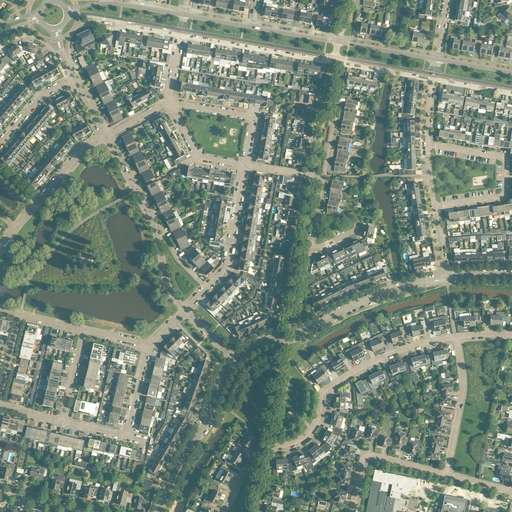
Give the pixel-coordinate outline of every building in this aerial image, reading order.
[(215,7),(221,8),(222,0),(213,0),(213,1),(216,2),(216,7),(215,7)] [(222,0),(221,8),(227,9),(227,5),(227,4),(231,4),(231,0),(222,0)] [(233,10),(238,11),(240,2),(234,1),(234,0),(231,0),(231,4),(234,5),(233,10)] [(245,3),(240,2),(238,11),(244,12),(245,7),(250,8),(251,1),(246,0),(245,3)] [(322,9),(322,6),(328,7),(329,1),(323,0),(315,0),(315,4),(316,4),(315,8),(322,9)] [(272,5),(263,3),(262,12),(265,12),(264,16),(270,17),(272,5)] [(420,4),(419,9),(420,9),(432,11),(432,12),(433,12),(435,13),(435,10),(433,10),(432,10),(432,9),(433,8),(433,7),(433,6),(420,4)] [(281,6),(272,5),(270,17),(275,18),(276,12),(279,13),(281,6)] [(281,6),(279,13),(283,13),(282,15),(282,19),(281,19),(287,20),(289,11),(289,8),(281,6)] [(504,22),(508,18),(511,13),(511,8),(510,7),(506,11),(504,9),(500,14),(499,13),(497,16),(504,22)] [(294,12),(289,11),(287,20),(293,21),(294,15),(297,16),(298,9),(295,9),(294,12)] [(299,22),(304,23),(307,11),(298,9),(297,16),(300,16),(299,22)] [(420,9),(418,18),(424,19),(425,15),(431,16),(431,15),(432,14),(431,13),(432,12),(432,11),(420,9)] [(306,12),(304,23),(310,24),(311,18),(314,19),(315,12),(312,12),(312,13),(306,12)] [(318,13),(315,12),(314,19),(317,19),(316,25),(322,26),(323,17),(318,16),(318,13)] [(328,21),(331,22),(332,15),(329,15),(329,18),(323,17),(322,26),(327,27),(328,21)] [(455,18),(455,21),(461,22),(460,25),(468,27),(469,23),(467,23),(468,17),(465,17),(456,15),(456,16),(455,17),(455,18)] [(368,25),(367,28),(370,28),(369,35),(375,36),(377,26),(371,25),(371,22),(368,21),(368,25)] [(377,26),(375,36),(381,37),(382,30),(385,31),(386,25),(383,24),(383,27),(377,26)] [(411,29),(410,35),(413,36),(412,42),(418,43),(419,34),(419,31),(414,30),(411,29)] [(81,43),(75,46),(79,53),(86,50),(83,44),(93,40),(89,31),(88,31),(88,30),(84,31),(85,33),(77,36),(81,43)] [(419,34),(418,43),(424,44),(425,38),(428,38),(429,32),(426,32),(425,35),(419,34)] [(117,37),(115,45),(118,46),(119,46),(119,42),(124,43),(126,34),(120,33),(120,37),(117,37)] [(102,34),(101,44),(110,46),(112,36),(102,34)] [(135,45),(135,47),(140,48),(140,47),(143,48),(144,41),(141,41),(142,37),(143,37),(137,36),(135,45)] [(458,50),(459,44),(460,41),(454,40),(454,37),(451,36),(450,42),(453,43),(452,49),(458,50)] [(152,48),(154,39),(148,38),(147,42),(144,41),(143,48),(146,48),(147,47),(152,48)] [(460,38),(460,41),(459,44),(462,44),(461,51),(467,52),(469,42),(463,41),(464,38),(460,38)] [(474,46),(477,47),(479,41),(475,40),(475,43),(469,42),(467,52),(473,53),(474,46)] [(170,42),(164,41),(163,49),(162,53),(171,54),(172,45),(169,44),(170,42)] [(479,41),(477,47),(481,48),(480,54),(485,55),(487,46),(481,45),(482,41),(479,41)] [(23,47),(24,54),(25,57),(30,55),(30,53),(33,44),(30,43),(29,43),(30,44),(29,44),(27,44),(26,47),(23,47)] [(492,50),(496,50),(497,44),(494,43),(493,47),(487,46),(485,55),(491,56),(492,50)] [(33,44),(30,53),(36,55),(36,54),(37,57),(42,54),(40,50),(38,49),(38,47),(36,47),(37,46),(37,45),(33,44)] [(500,45),(497,44),(496,50),(499,51),(498,57),(504,58),(505,49),(499,48),(500,45)] [(12,47),(19,58),(24,54),(23,47),(22,47),(18,47),(17,45),(16,46),(15,46),(15,45),(12,47)] [(6,55),(6,56),(11,60),(12,58),(15,62),(19,59),(19,58),(12,47),(9,49),(9,50),(10,50),(8,51),(8,52),(9,53),(8,53),(6,55)] [(210,49),(205,48),(203,56),(202,60),(211,62),(212,53),(213,51),(210,51),(210,49)] [(211,62),(210,66),(213,66),(214,65),(214,61),(220,62),(220,59),(222,51),(216,50),(215,54),(212,53),(211,62)] [(240,58),(237,58),(238,54),(238,53),(232,52),(231,61),(236,62),(235,64),(239,64),(240,58)] [(238,66),(247,68),(249,55),(243,54),(243,55),(244,55),(243,59),(240,58),(239,64),(238,66)] [(78,58),(79,62),(80,62),(80,63),(79,63),(80,65),(81,65),(82,68),(87,66),(83,56),(78,58)] [(266,69),(267,63),(264,62),(265,59),(266,58),(260,57),(258,69),(263,70),(263,69),(266,69)] [(0,65),(3,68),(6,71),(10,67),(7,64),(9,62),(4,58),(2,60),(1,59),(0,60),(0,65)] [(270,64),(267,63),(266,69),(270,70),(270,68),(275,69),(277,60),(271,59),(271,60),(270,64)] [(155,65),(153,65),(152,70),(162,72),(163,70),(164,71),(165,67),(162,66),(163,63),(156,62),(155,65)] [(295,68),(292,67),(293,63),(293,64),(293,63),(287,62),(286,71),(291,72),(291,74),(294,74),(295,68)] [(95,64),(86,68),(90,78),(103,72),(99,65),(96,66),(95,64)] [(302,78),(303,74),(304,65),(298,64),(299,64),(298,68),(295,68),(294,74),(293,77),(302,78)] [(54,65),(49,68),(54,77),(59,74),(54,65)] [(318,78),(321,79),(322,73),(319,72),(320,68),(321,68),(315,67),(313,76),(318,77),(318,78)] [(49,79),(54,77),(49,68),(44,70),(49,79)] [(44,70),(39,73),(44,82),(49,79),(44,70)] [(103,72),(90,78),(94,87),(96,87),(95,86),(103,83),(103,81),(106,79),(103,72)] [(40,84),(44,82),(39,73),(35,75),(40,84)] [(348,73),(347,78),(345,77),(344,80),(344,83),(343,85),(353,87),(355,78),(351,77),(352,73),(348,73)] [(40,84),(35,75),(29,78),(30,79),(34,87),(40,84)] [(353,87),(360,88),(363,75),(359,75),(359,78),(355,78),(353,87)] [(366,76),(363,75),(360,88),(368,90),(369,80),(365,79),(366,76)] [(376,84),(377,78),(374,77),(373,81),(369,80),(368,90),(375,91),(375,88),(377,88),(378,84),(376,84)] [(406,83),(405,87),(418,89),(419,83),(416,83),(417,80),(408,78),(407,83),(406,83)] [(103,83),(95,86),(96,87),(100,96),(112,90),(108,81),(103,83)] [(152,87),(152,90),(157,94),(158,88),(160,88),(160,83),(150,81),(149,87),(152,87)] [(179,84),(177,91),(180,91),(180,93),(186,94),(187,84),(182,83),(182,84),(179,84)] [(31,92),(30,91),(30,92),(23,86),(23,85),(19,90),(27,96),(31,92)] [(136,92),(138,94),(143,103),(148,101),(143,92),(141,89),(136,92)] [(152,97),(157,94),(152,90),(149,92),(148,89),(143,92),(148,101),(153,98),(152,97)] [(441,102),(448,104),(450,94),(446,94),(446,90),(443,89),(441,102)] [(23,100),(27,96),(19,90),(15,94),(23,100)] [(112,90),(100,96),(104,105),(105,105),(105,104),(113,101),(111,96),(114,94),(112,90)] [(306,92),(300,91),(299,95),(301,95),(301,98),(300,98),(299,102),(304,103),(312,105),(313,97),(306,96),(306,92)] [(453,95),(450,94),(448,104),(455,105),(457,92),(454,91),(453,95)] [(262,97),(260,107),(266,108),(266,105),(272,106),(273,105),(274,101),(267,99),(268,93),(263,92),(262,97)] [(462,110),(462,106),(464,97),(460,96),(461,93),(457,92),(455,105),(460,106),(459,109),(462,110)] [(69,93),(64,96),(69,105),(74,102),(69,93)] [(23,100),(15,94),(12,98),(20,104),(23,100)] [(138,94),(133,97),(138,106),(143,103),(138,94)] [(464,107),(471,108),(474,95),(471,95),(470,98),(466,97),(464,107)] [(477,96),(474,95),(471,108),(478,109),(480,100),(476,99),(477,96)] [(64,96),(59,98),(64,107),(69,105),(64,96)] [(133,109),(138,106),(133,97),(128,100),(133,109)] [(484,101),(480,100),(478,109),(486,111),(488,98),(485,97),(484,101)] [(16,109),(20,104),(12,98),(8,102),(16,109)] [(59,110),(64,107),(59,98),(54,101),(54,102),(55,101),(59,109),(59,110)] [(491,98),(488,98),(486,111),(493,112),(495,103),(491,102),(491,98)] [(105,105),(109,114),(119,110),(114,100),(113,101),(105,104),(105,105)] [(345,104),(344,108),(355,110),(356,106),(358,106),(358,102),(346,100),(346,104),(345,104)] [(495,113),(502,114),(504,101),(501,100),(501,104),(497,103),(495,113)] [(508,102),(504,101),(502,114),(509,115),(511,106),(507,105),(508,102)] [(16,109),(8,102),(5,106),(13,113),(16,109)] [(9,117),(13,113),(5,106),(1,110),(9,117)] [(47,106),(43,110),(51,117),(55,113),(54,112),(47,106)] [(299,118),(301,118),(301,117),(309,119),(311,111),(305,110),(306,107),(297,106),(295,117),(297,117),(297,118),(299,118)] [(344,113),(343,117),(355,119),(356,114),(355,114),(355,110),(344,108),(344,113)] [(414,115),(415,110),(402,108),(401,114),(402,118),(409,118),(409,115),(414,115)] [(9,117),(1,110),(0,111),(0,116),(5,121),(9,117)] [(43,110),(40,114),(47,121),(51,117),(43,110)] [(123,119),(119,110),(109,114),(114,123),(123,119)] [(40,114),(36,119),(44,125),(47,121),(40,114)] [(162,118),(160,114),(150,120),(155,128),(157,127),(158,127),(166,122),(164,117),(162,118)] [(265,117),(264,122),(274,124),(275,119),(276,119),(277,119),(278,116),(277,115),(276,115),(273,114),(273,115),(270,114),(270,117),(265,117)] [(342,121),(341,125),(353,127),(353,123),(355,123),(355,119),(343,117),(343,121),(342,121)] [(401,118),(401,122),(405,121),(405,127),(414,127),(414,121),(409,121),(409,118),(402,118),(401,118)] [(36,119),(32,123),(40,129),(44,125),(36,119)] [(293,124),(292,127),(293,128),(294,128),(293,132),(307,134),(308,127),(304,126),(301,126),(302,122),(294,120),(294,124),(293,124)] [(158,127),(160,132),(169,127),(166,122),(158,127)] [(32,123),(29,127),(37,133),(40,129),(32,123)] [(85,123),(80,126),(85,135),(90,132),(85,123)] [(352,131),(353,127),(341,125),(341,130),(340,134),(352,136),(353,131),(352,131)] [(439,137),(448,139),(449,129),(450,126),(444,125),(444,129),(443,132),(440,131),(439,137)] [(80,137),(85,135),(80,126),(76,128),(80,137)] [(29,127),(25,131),(33,138),(37,133),(29,127)] [(172,132),(169,127),(160,132),(163,137),(172,132)] [(75,140),(80,137),(76,128),(70,131),(71,132),(75,140)] [(25,131),(22,135),(30,142),(33,138),(25,131)] [(174,133),(173,133),(172,132),(163,137),(165,141),(176,136),(174,133)] [(126,147),(135,142),(131,133),(122,137),(126,147)] [(476,135),(474,145),(480,146),(481,146),(482,136),(481,136),(482,134),(476,133),(476,135)] [(22,135),(18,139),(26,146),(30,142),(22,135)] [(303,140),(303,137),(302,137),(298,136),(290,135),(289,139),(295,140),(294,143),(296,144),(295,148),(304,149),(306,141),(303,140)] [(177,139),(176,136),(165,141),(168,146),(177,141),(176,140),(177,139)] [(483,137),(482,136),(481,146),(487,147),(489,138),(483,137)] [(62,141),(70,148),(74,143),(73,143),(66,137),(67,137),(66,137),(62,141)] [(339,141),(338,146),(349,148),(350,144),(351,144),(352,139),(340,137),(339,142),(339,141)] [(18,139),(15,143),(23,150),(26,146),(18,139)] [(67,152),(70,148),(62,141),(59,145),(67,152)] [(170,151),(179,146),(177,141),(168,146),(170,151)] [(135,142),(126,147),(130,156),(131,156),(131,155),(139,152),(139,150),(139,149),(140,148),(139,146),(138,145),(137,146),(135,142)] [(15,143),(11,147),(19,154),(23,150),(15,143)] [(55,149),(63,156),(67,152),(59,145),(55,149)] [(182,151),(179,146),(170,151),(173,156),(182,151)] [(338,150),(337,154),(349,156),(349,152),(348,152),(349,148),(338,146),(337,150),(338,150)] [(11,147),(8,151),(15,158),(19,154),(11,147)] [(60,160),(63,156),(55,149),(52,154),(60,160)] [(300,152),(286,149),(285,158),(293,160),(292,164),(294,164),(301,165),(303,156),(300,156),(300,152)] [(8,151),(4,156),(12,162),(15,158),(8,151)] [(145,160),(141,151),(131,155),(131,156),(136,165),(145,160)] [(182,151),(173,156),(176,160),(174,161),(176,165),(185,160),(183,156),(185,156),(182,151)] [(48,158),(56,164),(60,160),(52,154),(48,158)] [(262,160),(262,163),(264,164),(265,161),(268,161),(269,156),(258,154),(257,160),(262,160)] [(336,158),(335,163),(346,165),(347,161),(348,161),(349,156),(337,154),(336,158)] [(12,162),(4,156),(1,160),(8,166),(12,162)] [(52,168),(56,164),(48,158),(45,162),(52,168)] [(149,170),(145,160),(136,165),(140,174),(150,169),(149,170)] [(41,166),(49,173),(52,168),(45,162),(41,166)] [(345,169),(346,165),(335,163),(334,167),(335,167),(334,172),(346,174),(346,169),(345,169)] [(416,170),(416,164),(407,165),(407,170),(403,171),(403,176),(412,176),(412,175),(411,170),(416,170)] [(45,177),(49,173),(41,166),(38,170),(45,177)] [(187,177),(192,178),(194,168),(189,167),(188,172),(185,171),(184,174),(187,174),(187,177)] [(141,174),(146,183),(155,179),(150,169),(140,174),(141,174)] [(34,174),(42,181),(45,177),(38,170),(34,174)] [(256,175),(255,175),(254,180),(264,182),(265,173),(257,172),(256,175)] [(232,174),(226,173),(224,184),(230,184),(229,186),(234,187),(236,177),(231,176),(232,174)] [(38,185),(42,181),(34,174),(31,178),(38,185)] [(294,182),(294,178),(283,176),(282,185),(286,185),(285,189),(286,190),(291,191),(292,192),(293,192),(294,192),(296,192),(298,184),(294,183),(294,182)] [(38,185),(31,178),(27,182),(35,189),(38,185)] [(414,179),(404,179),(406,191),(410,190),(418,189),(418,183),(415,184),(414,179)] [(331,184),(330,189),(341,191),(342,187),(343,187),(344,182),(339,181),(332,180),(332,184),(331,184)] [(161,192),(156,182),(147,187),(152,196),(153,196),(161,192)] [(341,195),(341,191),(330,189),(329,193),(330,193),(329,197),(341,199),(342,195),(341,195)] [(161,192),(153,196),(157,205),(166,201),(170,199),(168,195),(164,197),(162,191),(161,192)] [(294,207),(295,198),(292,198),(293,195),(279,192),(278,198),(285,199),(284,205),(294,207)] [(227,200),(226,200),(226,197),(220,196),(220,199),(217,199),(216,204),(226,206),(227,200)] [(328,201),(327,206),(338,208),(339,204),(340,204),(341,199),(329,197),(329,201),(328,201)] [(157,205),(161,214),(172,209),(170,210),(166,201),(157,205)] [(338,212),(338,208),(327,206),(327,210),(326,214),(338,217),(339,212),(338,212)] [(278,207),(277,210),(278,211),(278,214),(277,219),(281,220),(287,221),(288,221),(291,222),(293,213),(288,212),(287,212),(287,210),(287,209),(278,207)] [(482,217),(488,216),(486,207),(481,208),(479,208),(480,213),(482,213),(482,217)] [(473,209),(475,218),(480,217),(482,217),(482,213),(480,213),(479,208),(473,209)] [(172,209),(161,214),(162,214),(163,214),(167,223),(176,219),(179,217),(176,211),(173,213),(172,209)] [(449,217),(446,217),(447,226),(459,224),(459,222),(458,212),(452,213),(449,214),(449,217)] [(180,228),(176,219),(167,223),(171,232),(181,227),(180,228)] [(287,227),(288,224),(279,223),(278,229),(281,230),(280,235),(288,236),(289,231),(290,231),(290,228),(287,227)] [(375,225),(368,223),(368,227),(365,226),(364,230),(364,231),(363,231),(364,231),(364,232),(374,233),(375,228),(374,228),(375,225)] [(172,232),(177,241),(186,237),(181,227),(171,232),(172,232)] [(425,231),(417,233),(414,233),(415,237),(412,237),(413,242),(416,241),(424,240),(423,237),(426,237),(425,231)] [(363,234),(363,237),(366,238),(367,238),(367,241),(367,243),(371,244),(372,239),(373,239),(374,233),(364,232),(364,233),(363,234)] [(219,243),(220,238),(210,236),(209,242),(209,243),(210,245),(219,246),(219,243)] [(181,250),(190,246),(186,237),(177,241),(181,250)] [(288,243),(282,242),(282,241),(282,238),(272,237),(271,244),(278,245),(277,248),(282,249),(286,250),(288,243)] [(366,251),(365,247),(364,248),(361,241),(358,243),(357,240),(354,242),(352,242),(357,254),(358,255),(366,251)] [(348,247),(345,249),(348,255),(349,257),(357,254),(352,242),(351,243),(350,243),(347,245),(348,247)] [(195,250),(193,247),(185,253),(192,261),(200,255),(202,253),(199,250),(198,250),(197,249),(195,250)] [(336,250),(341,261),(348,258),(347,256),(348,255),(345,249),(342,250),(341,247),(340,248),(338,249),(337,250),(336,249),(336,250)] [(332,255),(329,256),(332,263),(333,265),(337,263),(341,261),(336,250),(335,250),(334,251),(334,250),(334,251),(331,252),(332,255)] [(503,251),(498,252),(498,260),(504,260),(503,257),(506,257),(506,251),(503,251)] [(423,257),(426,269),(428,268),(428,266),(431,266),(430,263),(435,262),(434,255),(429,256),(428,253),(427,252),(423,253),(422,253),(423,257)] [(275,256),(274,261),(284,263),(285,257),(283,257),(284,254),(277,253),(277,256),(275,256)] [(206,262),(200,255),(192,261),(199,269),(206,262)] [(320,257),(324,266),(325,269),(331,266),(329,264),(332,263),(329,256),(326,257),(325,255),(322,256),(322,257),(321,257),(320,257)] [(420,268),(418,258),(417,255),(409,257),(410,260),(408,261),(410,267),(414,266),(415,271),(417,271),(417,268),(420,268)] [(313,264),(312,264),(311,273),(320,268),(324,266),(320,257),(319,258),(318,258),(315,260),(316,262),(315,263),(313,264)] [(206,262),(199,269),(200,268),(207,276),(214,269),(210,264),(213,262),(210,259),(206,262)] [(376,267),(377,270),(380,279),(386,277),(385,274),(389,272),(390,272),(387,266),(383,268),(382,265),(376,267)] [(377,270),(372,272),(375,281),(380,279),(377,270)] [(372,272),(367,274),(370,283),(375,281),(372,272)] [(237,274),(233,278),(240,285),(243,288),(248,282),(246,281),(242,279),(241,278),(237,274)] [(255,285),(257,286),(258,283),(257,282),(258,278),(249,274),(247,277),(253,281),(256,282),(255,285)] [(361,274),(356,276),(360,286),(365,284),(362,276),(361,274)] [(367,274),(362,276),(365,284),(370,283),(367,274)] [(350,278),(351,280),(354,288),(360,286),(356,276),(350,278)] [(231,278),(228,281),(237,289),(240,285),(233,278),(232,279),(231,278)] [(349,290),(354,288),(351,280),(346,282),(349,290)] [(227,284),(225,285),(235,295),(238,291),(237,289),(228,281),(226,283),(227,284)] [(344,293),(349,290),(346,282),(340,285),(344,293)] [(334,285),(335,287),(339,295),(344,293),(340,285),(339,283),(334,285)] [(225,285),(222,289),(231,299),(235,295),(225,285)] [(334,298),(339,295),(335,287),(330,290),(334,298)] [(228,303),(231,299),(222,289),(218,293),(225,300),(228,303)] [(324,290),(319,292),(320,295),(324,303),(329,300),(325,292),(324,290)] [(330,290),(325,292),(329,300),(334,298),(330,290)] [(228,303),(225,300),(218,293),(214,297),(221,304),(224,307),(228,303)] [(320,295),(315,297),(320,305),(324,303),(320,295)] [(214,297),(210,301),(217,308),(221,304),(214,297)] [(314,308),(320,305),(315,297),(310,300),(311,301),(309,301),(308,305),(310,307),(313,306),(314,308)] [(214,312),(217,308),(210,301),(206,305),(207,306),(205,308),(214,317),(216,314),(214,312)] [(277,305),(267,304),(266,309),(268,310),(268,313),(270,313),(270,314),(273,315),(274,311),(276,311),(277,305)] [(496,326),(496,316),(491,316),(491,312),(487,312),(487,318),(490,319),(490,325),(496,326)] [(496,316),(496,326),(502,326),(502,319),(505,320),(506,313),(496,312),(496,316)] [(474,317),(469,317),(470,327),(476,326),(475,320),(478,319),(478,313),(474,313),(474,317)] [(254,316),(259,328),(264,326),(260,317),(259,314),(258,314),(257,314),(255,315),(254,316)] [(469,314),(459,314),(460,321),(463,321),(464,327),(470,327),(469,317),(469,314)] [(265,315),(260,317),(264,326),(269,324),(269,325),(272,323),(269,316),(266,317),(265,315)] [(254,316),(249,319),(254,330),(259,328),(254,316)] [(449,322),(447,316),(438,318),(439,322),(441,331),(447,330),(445,323),(449,322)] [(249,319),(244,321),(249,333),(254,330),(249,319)] [(435,332),(441,331),(439,322),(434,323),(433,319),(429,320),(430,326),(434,326),(435,332)] [(239,323),(240,326),(244,335),(249,333),(244,321),(239,323)] [(421,325),(416,327),(419,336),(424,334),(423,328),(426,327),(424,321),(420,322),(421,325)] [(3,322),(0,331),(0,332),(0,334),(8,336),(7,338),(8,338),(9,329),(7,329),(8,323),(3,322)] [(413,337),(419,336),(416,327),(411,328),(410,324),(406,325),(408,332),(411,331),(413,337)] [(227,328),(226,329),(234,337),(238,335),(239,337),(244,335),(240,326),(235,328),(233,329),(232,325),(227,328)] [(400,332),(395,333),(398,342),(404,340),(402,334),(405,333),(403,327),(399,328),(400,332)] [(188,336),(183,330),(180,333),(179,332),(175,336),(183,343),(187,339),(186,338),(188,336)] [(385,331),(383,332),(386,339),(387,339),(391,338),(393,344),(398,342),(395,333),(391,335),(389,331),(385,332),(385,331)] [(40,335),(37,334),(27,332),(26,337),(35,339),(38,340),(40,335)] [(384,340),(382,334),(373,338),(375,341),(378,350),(384,347),(381,341),(385,340),(384,340)] [(55,349),(58,339),(58,338),(56,338),(57,337),(53,336),(50,335),(46,351),(49,352),(50,348),(55,349)] [(175,336),(172,340),(179,347),(183,343),(175,336)] [(65,351),(69,352),(70,352),(71,347),(72,343),(73,341),(69,340),(69,341),(67,340),(67,341),(65,351)] [(172,340),(168,343),(175,351),(179,347),(172,340)] [(373,352),(378,350),(375,341),(370,343),(369,340),(365,341),(367,347),(370,346),(373,352)] [(165,348),(160,353),(166,356),(169,352),(173,357),(177,353),(175,351),(168,343),(164,347),(165,348)] [(353,347),(359,359),(365,356),(363,352),(362,350),(365,349),(362,343),(353,347)] [(354,362),(359,359),(353,347),(345,351),(346,352),(348,357),(351,356),(354,362)] [(121,350),(114,349),(112,358),(118,360),(121,350)] [(124,361),(123,363),(128,365),(131,353),(129,352),(129,351),(127,350),(126,350),(126,351),(124,361)] [(448,356),(447,352),(447,350),(440,351),(442,364),(447,363),(447,364),(451,363),(450,358),(450,356),(448,356)] [(134,353),(135,352),(132,351),(131,351),(131,352),(131,353),(128,365),(137,367),(139,358),(136,357),(137,354),(135,354),(135,353),(134,353)] [(433,354),(430,355),(433,366),(442,364),(440,351),(433,353),(433,354)] [(336,361),(341,369),(346,366),(342,360),(345,359),(342,353),(338,355),(340,359),(336,361)] [(165,366),(167,357),(160,355),(159,359),(156,358),(155,363),(165,366)] [(424,355),(417,357),(420,365),(421,367),(425,366),(425,368),(431,366),(428,356),(425,356),(424,355)] [(411,360),(408,361),(411,372),(417,370),(416,369),(416,367),(420,365),(417,357),(411,359),(411,360)] [(42,363),(41,363),(39,362),(31,360),(21,358),(20,365),(29,367),(30,361),(37,363),(36,369),(40,370),(42,363)] [(201,358),(199,364),(209,367),(210,362),(201,358)] [(341,369),(336,361),(332,364),(329,361),(326,363),(329,369),(332,367),(336,372),(341,369)] [(402,362),(396,364),(400,375),(404,373),(404,374),(410,372),(406,362),(403,363),(402,362)] [(199,364),(197,369),(207,372),(209,367),(199,364)] [(390,368),(387,370),(391,380),(396,378),(396,376),(400,375),(396,364),(389,367),(390,368)] [(318,374),(323,381),(328,377),(324,372),(327,370),(323,365),(319,367),(322,371),(318,374)] [(19,367),(17,374),(27,376),(29,377),(35,378),(37,378),(38,379),(40,372),(35,371),(34,376),(27,375),(28,369),(19,367)] [(191,372),(195,374),(205,377),(207,372),(197,369),(193,367),(191,372)] [(381,370),(375,373),(380,383),(384,381),(384,383),(389,380),(385,370),(382,372),(381,370)] [(323,381),(318,374),(313,377),(311,373),(308,376),(312,381),(314,379),(318,385),(323,381)] [(369,378),(366,380),(372,391),(371,391),(372,392),(374,396),(377,394),(374,388),(380,385),(380,383),(375,373),(368,377),(369,378)] [(17,374),(16,379),(26,381),(28,382),(29,377),(27,376),(17,374)] [(118,381),(128,383),(129,377),(119,374),(119,375),(120,375),(118,381)] [(203,382),(205,377),(195,374),(194,379),(203,382)] [(203,382),(194,379),(192,384),(201,388),(203,382)] [(361,380),(355,384),(356,385),(357,406),(362,405),(361,395),(367,391),(369,394),(372,392),(371,391),(365,380),(362,382),(361,380)] [(189,383),(187,388),(200,393),(201,388),(192,384),(189,383)] [(150,384),(149,390),(159,392),(162,393),(163,387),(160,387),(150,384)] [(448,384),(448,385),(442,384),(441,391),(442,391),(441,395),(449,395),(450,392),(451,392),(452,393),(452,392),(452,391),(453,384),(448,384)] [(198,398),(200,393),(187,388),(185,388),(184,393),(188,394),(198,398)] [(157,398),(159,392),(149,390),(147,396),(157,398)] [(196,403),(198,398),(188,394),(186,399),(196,403)] [(335,397),(335,403),(345,403),(345,402),(345,398),(350,398),(350,394),(342,394),(340,394),(341,394),(341,397),(340,397),(335,397)] [(449,395),(441,395),(441,398),(440,405),(450,406),(451,400),(451,399),(450,399),(449,399),(449,395)] [(147,398),(145,404),(155,406),(156,400),(157,400),(147,397),(146,398),(147,398)] [(79,411),(82,401),(76,399),(76,402),(75,407),(74,409),(74,410),(74,411),(78,412),(78,411),(79,411)] [(196,403),(186,399),(185,404),(194,408),(196,403)] [(54,402),(53,402),(43,400),(42,405),(52,408),(53,408),(54,402)] [(96,404),(91,403),(89,413),(90,414),(90,415),(96,417),(100,403),(97,403),(96,404)] [(335,403),(335,409),(340,409),(341,409),(341,413),(347,414),(347,409),(348,409),(348,403),(345,403),(335,403)] [(192,413),(194,408),(185,404),(184,407),(182,406),(181,407),(180,409),(180,410),(181,410),(180,411),(189,416),(191,413),(192,413)] [(108,412),(120,414),(121,409),(112,407),(109,406),(107,411),(108,412)] [(511,410),(509,410),(509,407),(501,406),(501,411),(506,412),(506,413),(509,414),(508,418),(511,419),(511,418),(511,410)] [(154,411),(144,409),(143,414),(152,417),(155,417),(156,412),(154,411)] [(177,410),(173,417),(175,418),(187,425),(190,420),(188,419),(189,416),(180,412),(180,411),(177,410)] [(285,416),(289,420),(290,419),(291,418),(292,417),(293,416),(294,415),(295,414),(291,410),(285,416)] [(448,419),(449,413),(439,411),(437,418),(437,421),(445,423),(445,420),(447,420),(448,420),(448,419)] [(107,417),(119,420),(120,414),(108,412),(107,417)] [(334,414),(332,420),(342,423),(343,418),(346,419),(347,414),(341,413),(340,412),(340,413),(341,413),(340,416),(338,416),(334,414)] [(105,425),(114,428),(114,424),(118,425),(119,420),(107,417),(105,425)] [(175,418),(173,423),(176,424),(184,430),(187,425),(175,418)] [(332,420),(330,425),(335,427),(336,427),(335,431),(334,430),(335,431),(341,434),(343,429),(343,428),(345,424),(342,423),(332,420)] [(17,435),(17,432),(19,422),(14,421),(12,430),(11,433),(17,435)] [(445,423),(437,421),(436,425),(434,432),(445,434),(446,428),(446,427),(446,426),(444,426),(445,423)] [(182,434),(184,430),(176,424),(173,429),(182,434)] [(138,433),(138,434),(148,436),(148,434),(150,427),(140,425),(139,430),(138,433)] [(350,439),(358,441),(358,440),(359,439),(362,440),(365,427),(360,426),(359,430),(353,429),(352,434),(351,434),(350,439)] [(372,439),(373,439),(374,440),(374,439),(374,438),(377,438),(379,431),(376,430),(368,427),(367,432),(368,433),(366,438),(372,439)] [(182,434),(173,429),(170,434),(179,439),(180,440),(182,436),(181,436),(182,434)] [(249,435),(246,439),(253,445),(257,440),(251,436),(253,433),(248,429),(246,433),(249,435)] [(328,430),(324,435),(333,441),(335,442),(338,441),(338,438),(341,434),(335,431),(333,434),(332,433),(328,430)] [(396,440),(395,445),(401,446),(402,447),(402,446),(403,445),(406,446),(408,438),(405,437),(405,434),(398,432),(397,435),(395,439),(396,440)] [(511,447),(511,439),(511,440),(510,440),(511,436),(500,434),(497,433),(496,438),(499,439),(502,439),(502,440),(507,441),(506,446),(510,447),(511,447)] [(57,448),(57,449),(62,450),(63,447),(65,435),(62,434),(62,435),(60,435),(60,436),(57,448)] [(176,444),(179,439),(170,434),(167,438),(176,444)] [(324,435),(321,440),(325,443),(326,443),(324,446),(323,445),(323,446),(324,447),(329,451),(332,447),(330,445),(333,441),(324,435)] [(385,448),(386,448),(387,448),(387,446),(390,447),(392,439),(389,438),(382,436),(381,441),(380,441),(379,446),(385,448)] [(176,444),(167,438),(165,443),(174,448),(176,444)] [(433,438),(431,445),(432,445),(431,448),(439,450),(440,447),(441,447),(442,448),(442,447),(442,446),(443,440),(433,438)] [(79,440),(77,450),(82,452),(85,440),(81,439),(81,440),(79,440)] [(92,452),(95,440),(90,439),(89,442),(86,442),(84,450),(92,452)] [(249,449),(253,445),(246,439),(243,443),(239,441),(237,444),(242,448),(244,445),(249,449)] [(98,454),(100,442),(95,440),(92,452),(98,454)] [(414,455),(415,455),(416,453),(419,454),(421,446),(421,445),(418,444),(419,441),(415,440),(415,442),(410,440),(410,443),(410,444),(409,449),(408,448),(407,453),(414,455)] [(100,442),(98,453),(103,455),(103,452),(106,443),(100,442)] [(350,444),(349,444),(344,442),(340,448),(343,448),(344,446),(346,446),(345,449),(344,457),(349,458),(349,459),(354,460),(355,453),(355,452),(355,451),(353,451),(354,448),(349,447),(350,444)] [(171,453),(174,448),(165,443),(162,448),(171,453)] [(317,444),(313,447),(319,456),(323,452),(325,454),(329,451),(324,447),(321,449),(320,448),(317,444)] [(171,453),(162,448),(159,446),(157,451),(159,452),(168,458),(170,458),(171,455),(170,455),(171,453)] [(236,452),(233,456),(241,461),(244,456),(239,453),(240,450),(235,446),(233,450),(236,452)] [(313,447),(308,451),(311,455),(312,456),(309,458),(309,457),(308,457),(309,458),(312,464),(316,461),(315,459),(319,456),(313,447)] [(439,450),(431,448),(430,451),(428,458),(433,460),(433,461),(438,462),(440,455),(440,454),(439,454),(438,453),(439,450)] [(498,449),(498,452),(503,453),(503,456),(502,461),(505,461),(505,462),(506,462),(508,463),(509,463),(509,462),(511,462),(511,454),(505,453),(506,450),(498,449)] [(144,462),(145,456),(142,455),(143,452),(137,450),(135,460),(134,462),(143,464),(144,462)] [(166,462),(168,458),(159,452),(157,457),(166,462)] [(230,454),(225,462),(230,466),(232,463),(233,464),(238,466),(241,461),(233,456),(230,454)] [(303,454),(298,456),(302,466),(305,464),(308,470),(309,470),(314,468),(315,468),(314,466),(312,464),(309,458),(306,460),(305,458),(303,454)] [(291,464),(291,465),(293,472),(298,470),(297,467),(302,466),(298,456),(293,458),(295,463),(295,464),(292,465),(291,464)] [(166,462),(157,457),(154,462),(163,467),(164,465),(165,466),(167,463),(166,462)] [(287,459),(281,460),(282,470),(285,470),(286,475),(293,474),(293,472),(291,465),(288,466),(288,464),(287,459)] [(282,470),(281,460),(276,460),(276,467),(273,467),(273,465),(273,475),(277,475),(277,470),(282,470)] [(160,472),(163,467),(154,462),(151,466),(160,472)] [(8,468),(7,469),(3,468),(1,478),(8,480),(10,471),(14,472),(15,465),(9,463),(8,468)] [(351,471),(352,465),(342,463),(341,471),(340,474),(348,475),(349,472),(350,473),(351,473),(351,472),(351,471)] [(222,465),(218,473),(229,480),(232,475),(228,472),(227,471),(228,469),(222,465)] [(157,476),(160,472),(151,466),(148,471),(151,473),(150,475),(155,478),(156,476),(157,476)] [(507,481),(508,481),(510,481),(511,476),(509,476),(510,472),(507,471),(508,468),(499,466),(498,471),(500,471),(499,474),(502,474),(501,478),(501,479),(504,480),(507,481)] [(32,468),(30,476),(34,477),(38,478),(42,480),(43,476),(45,476),(46,477),(46,475),(47,475),(48,470),(41,469),(40,470),(32,468)] [(382,472),(375,470),(366,511),(392,511),(395,498),(400,499),(401,494),(404,494),(404,495),(411,497),(413,489),(412,489),(413,486),(416,487),(417,479),(385,473),(385,474),(382,473),(382,472)] [(218,473),(213,481),(218,484),(219,485),(221,482),(222,483),(226,485),(229,480),(218,473)] [(348,475),(340,474),(340,477),(339,477),(338,484),(348,486),(349,481),(350,480),(350,479),(349,479),(348,479),(348,475)] [(52,480),(50,488),(52,489),(52,490),(53,491),(56,491),(56,490),(58,491),(59,487),(63,488),(66,477),(60,476),(59,476),(58,477),(57,478),(57,481),(52,480)] [(142,485),(152,487),(153,481),(144,479),(142,485)] [(79,482),(79,484),(69,482),(66,494),(74,496),(75,496),(74,496),(76,489),(80,490),(82,482),(79,482)] [(84,489),(82,498),(90,500),(90,497),(93,498),(93,496),(97,497),(99,487),(97,487),(92,485),(90,486),(90,488),(89,488),(89,490),(84,489)] [(213,490),(211,495),(219,499),(222,494),(216,491),(218,488),(212,485),(210,489),(213,490)] [(268,497),(273,498),(274,497),(279,498),(280,491),(281,487),(273,486),(272,489),(270,489),(268,497)] [(110,492),(110,490),(102,488),(99,500),(107,502),(108,500),(111,501),(112,493),(110,492)] [(119,492),(116,504),(125,506),(127,498),(131,499),(133,492),(124,490),(124,493),(119,492)] [(343,500),(345,500),(346,499),(347,492),(342,491),(342,492),(336,491),(335,498),(335,502),(342,503),(343,500)] [(217,504),(219,499),(211,495),(209,499),(205,498),(204,502),(209,504),(211,502),(217,504)] [(463,511),(464,510),(465,510),(467,500),(444,495),(442,506),(443,506),(443,510),(439,509),(438,511),(463,511)] [(149,501),(143,500),(144,498),(135,496),(134,503),(135,504),(134,508),(141,510),(142,507),(147,508),(149,501)] [(284,505),(274,503),(273,507),(267,505),(265,511),(275,511),(276,511),(277,511),(279,510),(283,511),(284,505)]
